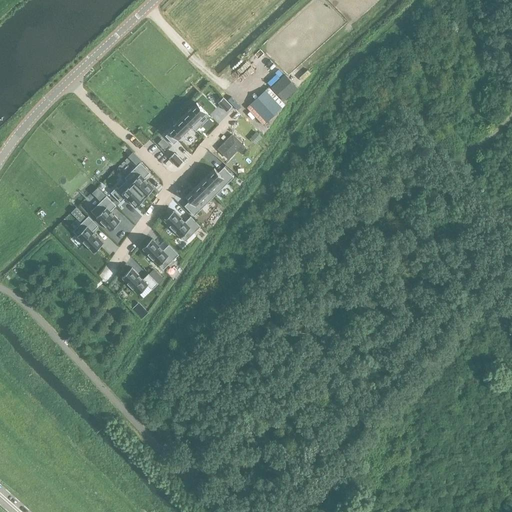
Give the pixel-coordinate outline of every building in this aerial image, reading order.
[(281,69),(268,81),(284,99),(298,87),(281,69)] [(282,108),(265,90),(250,104),(267,122),(282,108)] [(223,97),(218,102),(227,111),(232,106),(223,97)] [(197,102),(182,116),(196,130),(211,116),(197,102)] [(169,131),(165,136),(174,144),(192,126),(196,131),(196,130),(182,116),(168,130),(169,131)] [(241,153),(246,147),(232,133),(218,149),(229,159),(238,150),(241,153)] [(165,148),(170,144),(163,136),(158,141),(165,148)] [(174,153),(169,158),(178,167),(183,162),(174,153)] [(140,162),(125,177),(145,198),(147,197),(146,196),(154,188),(145,178),(150,172),(140,162)] [(214,168),(200,182),(214,196),(234,177),(224,167),(218,172),(214,168)] [(117,186),(111,192),(121,202),(126,197),(136,207),(145,198),(125,177),(127,179),(118,188),(117,186)] [(190,200),(184,206),(194,216),(214,196),(200,182),(186,196),(190,200)] [(106,196),(91,211),(110,231),(121,221),(111,211),(116,206),(106,196)] [(81,221),(86,216),(76,206),(70,212),(81,221)] [(174,210),(164,220),(185,241),(201,226),(191,216),(185,221),(174,210)] [(89,216),(73,231),(94,252),(104,243),(93,231),(98,226),(89,216)] [(152,238),(142,248),(163,269),(179,254),(169,244),(163,250),(152,238)] [(132,267),(122,277),(138,294),(148,285),(152,289),(158,283),(149,273),(143,279),(132,267)]
